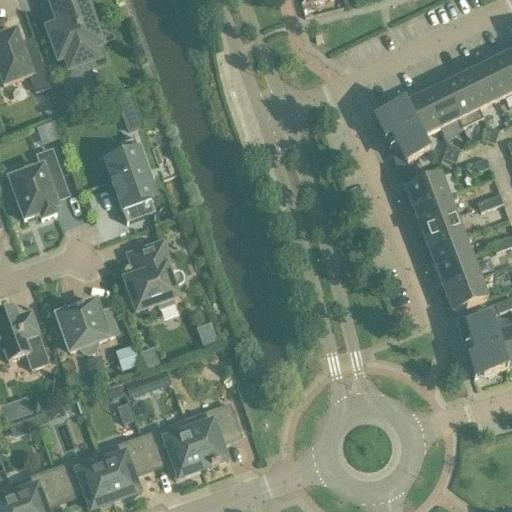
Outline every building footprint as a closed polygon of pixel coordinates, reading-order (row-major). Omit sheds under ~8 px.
[(39,0),(46,17),(52,15),(56,26),(57,30),(47,33),(58,64),(100,49),(82,0),(39,0)] [(36,96),(49,91),(38,61),(26,66),(15,36),(12,37),(10,33),(0,36),(0,40),(0,41),(0,81),(3,90),(30,80),(36,96)] [(505,102),(511,98),(511,74),(505,61),(489,69),(505,102)] [(490,119),(509,110),(505,102),(489,69),(470,78),(490,119)] [(472,128),(490,119),(470,78),(452,86),(468,120),(472,128)] [(449,129),(468,120),(452,86),(433,95),(449,129)] [(431,137),(449,129),(433,95),(415,104),(431,137)] [(128,96),(115,101),(127,133),(139,129),(128,96)] [(431,137),(415,104),(383,120),(387,128),(397,123),(408,146),(408,145),(412,154),(416,162),(438,152),(431,137)] [(489,147),(494,133),(489,132),(485,145),(489,147)] [(494,149),(496,144),(499,135),(494,133),(489,147),(494,149)] [(126,228),(155,218),(143,186),(149,184),(133,140),(132,141),(133,144),(120,149),(123,158),(107,164),(115,185),(111,186),(126,228)] [(402,159),(412,154),(408,145),(408,146),(398,150),(402,159)] [(450,166),(455,153),(450,151),(446,164),(450,166)] [(455,167),(459,154),(455,153),(450,166),(455,167)] [(406,167),(416,163),(416,162),(412,154),(402,159),(406,167)] [(54,214),(57,212),(48,186),(61,181),(51,155),(37,160),(41,172),(8,183),(11,190),(7,192),(12,206),(16,204),(24,225),(39,219),(41,225),(56,219),(54,214)] [(410,176),(421,171),(416,162),(416,163),(406,167),(410,176)] [(478,177),(489,172),(486,163),(474,167),(478,177)] [(413,213),(448,200),(440,179),(405,193),(413,213)] [(492,213),(503,209),(499,199),(488,203),(492,213)] [(421,234),(455,220),(448,200),(413,213),(421,234)] [(480,217),(492,213),(488,203),(477,208),(480,217)] [(428,254),(463,241),(455,220),(421,234),(428,254)] [(436,275),(471,262),(463,241),(428,254),(436,275)] [(495,257),(507,253),(503,244),(492,248),(495,257)] [(184,285),(184,281),(181,278),(178,276),(174,276),(169,278),(166,270),(171,268),(163,246),(128,259),(135,280),(123,284),(126,292),(128,291),(130,297),(126,298),(130,311),(133,310),(136,317),(157,310),(159,314),(174,309),(172,304),(178,302),(175,293),(179,292),(183,289),(184,285)] [(444,295),(479,282),(471,262),(436,275),(444,295)] [(452,316),(487,303),(479,282),(444,295),(452,316)] [(498,318),(509,314),(506,304),(495,309),(498,318)] [(69,357),(80,353),(83,357),(88,359),(94,357),(97,352),(97,347),(108,344),(107,343),(118,339),(109,314),(98,318),(94,307),(81,311),(69,315),(69,316),(56,320),(69,357)] [(31,375),(48,369),(38,339),(36,340),(29,320),(16,325),(12,314),(0,318),(0,352),(2,351),(8,366),(26,360),(31,375)] [(457,333),(467,330),(468,330),(465,320),(454,324),(457,333)] [(472,384),(473,383),(506,373),(495,338),(490,323),(468,330),(470,339),(473,348),(480,371),(470,375),(472,384)] [(460,342),(470,339),(468,330),(467,330),(457,333),(460,342)] [(506,373),(511,371),(511,332),(495,338),(506,373)] [(462,351),(473,348),(470,339),(460,342),(462,351)] [(120,373),(138,366),(131,348),(114,354),(120,373)] [(163,374),(123,386),(127,400),(167,388),(163,374)] [(0,414),(5,428),(32,417),(25,398),(0,408),(0,414)] [(117,408),(122,428),(134,425),(128,405),(117,408)] [(184,426),(202,474),(210,471),(210,472),(218,469),(218,468),(225,465),(219,448),(240,440),(229,410),(184,426)] [(202,474),(184,426),(141,442),(152,472),(172,465),(178,480),(184,478),(184,480),(202,474)] [(152,472),(141,442),(110,453),(114,463),(101,467),(101,468),(114,505),(131,499),(131,497),(137,495),(131,480),(152,472)] [(53,473),(64,504),(85,497),(90,511),(96,509),(97,511),(114,505),(101,468),(101,467),(98,457),(53,473)] [(64,504),(53,473),(23,484),(27,494),(14,499),(13,499),(17,511),(43,511),(44,511),(64,504)] [(17,511),(13,499),(14,499),(10,489),(0,492),(0,511),(17,511)]
